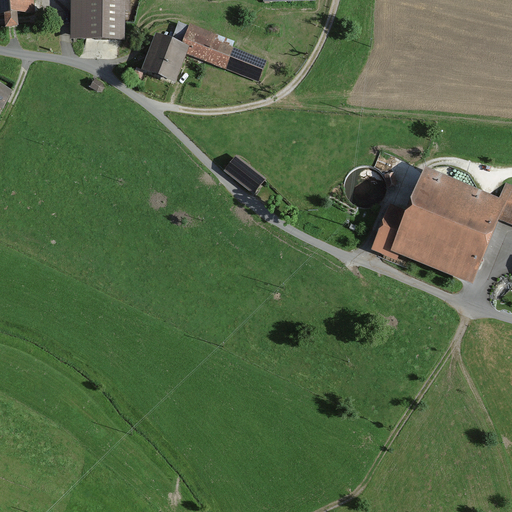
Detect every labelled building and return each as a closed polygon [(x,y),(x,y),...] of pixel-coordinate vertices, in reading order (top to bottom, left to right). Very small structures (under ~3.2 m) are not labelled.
[(0,0),(0,14),(4,14),(5,27),(19,25),(18,14),(35,12),(33,0),(0,0)] [(71,0),(70,39),(125,40),(125,10),(130,10),(129,0),(71,0)] [(172,45),(154,38),(141,74),(173,86),(184,54),(259,81),(265,66),(231,54),(234,45),(179,25),(172,45)] [(95,79),(90,87),(97,91),(102,92),(105,87),(102,83),(95,79)] [(265,182),(236,160),(225,174),(254,196),(265,182)] [(498,202),(421,173),(390,255),(466,283),(491,218),(511,225),(511,188),(505,186),(498,202)] [(388,178),(389,188),(397,187),(396,177),(388,178)]
